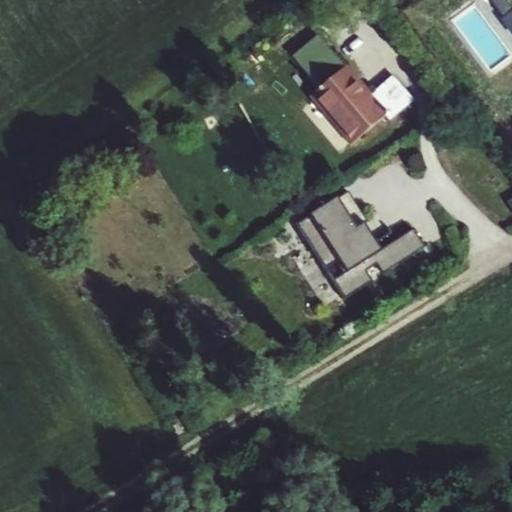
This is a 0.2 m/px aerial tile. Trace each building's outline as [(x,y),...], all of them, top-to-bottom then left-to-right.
[(386,0),(416,41),(449,17),(437,0),(386,0)] [(450,62),(471,48),(462,33),(440,46),(450,62)] [(511,87),(511,79),(502,64),(484,75),(497,96),(511,87)] [(367,98),(343,69),(310,96),(350,145),(383,118),(387,123),(412,103),(391,78),(367,98)] [(378,270),(380,274),(433,242),(421,221),(380,245),(346,189),(297,218),(342,292),(378,270)]
